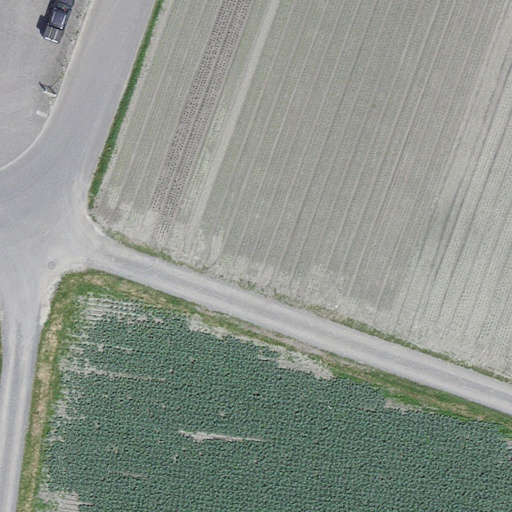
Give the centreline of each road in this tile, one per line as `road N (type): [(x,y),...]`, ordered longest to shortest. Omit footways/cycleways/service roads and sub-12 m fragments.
road 1 (track): [(511,423),(48,271)]
road 2 (track): [(20,511),(48,271)]
road 3 (unknown): [(20,0),(0,158)]
